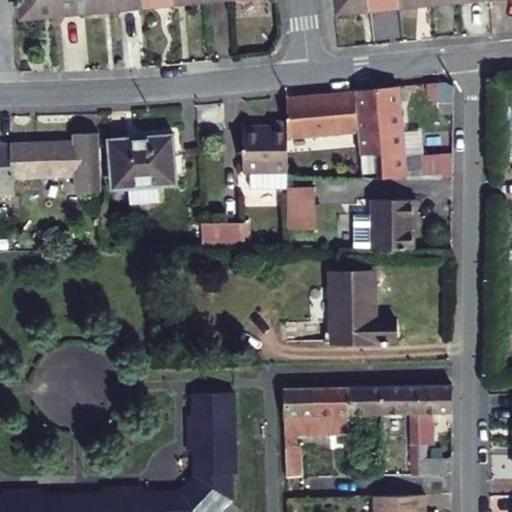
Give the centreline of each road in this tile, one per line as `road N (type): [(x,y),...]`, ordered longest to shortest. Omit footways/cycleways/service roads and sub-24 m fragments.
road 1 (residential): [(471,511),(474,56)]
road 2 (tertiary): [(306,73),(0,94)]
road 3 (tertiary): [(474,56),(306,73)]
